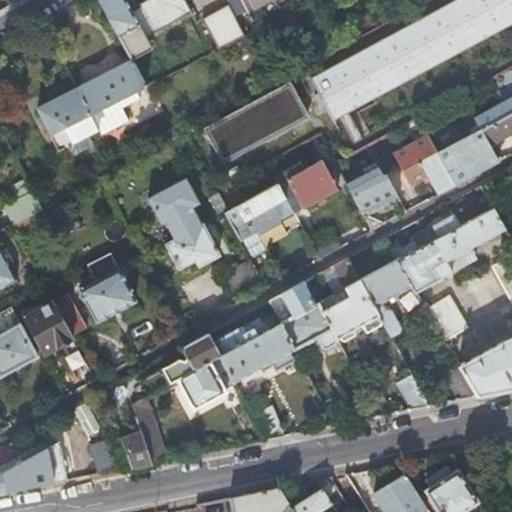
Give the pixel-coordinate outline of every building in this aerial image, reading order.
[(153,0),(132,11),(125,0),(97,0),(122,46),(131,41),(135,48),(148,41),(147,40),(192,14),(184,0),(153,0)] [(240,0),(246,11),(267,0),(240,0)] [(511,0),(458,0),(310,80),(331,118),(511,20),(511,0)] [(244,34),(229,4),(202,17),(218,48),(244,34)] [(130,61),(76,89),(89,116),(104,108),(144,87),(130,61)] [(489,145),(511,132),(511,72),(510,69),(501,74),(511,93),(511,96),(487,110),(488,112),(475,119),(478,124),(481,129),(489,145)] [(290,84),(204,130),(220,160),(306,115),(290,84)] [(58,150),(97,130),(92,121),(89,116),(76,89),(37,109),(58,150)] [(89,116),(92,121),(107,113),(104,108),(89,116)] [(481,129),(478,124),(470,129),(473,133),(438,151),(456,186),(499,162),(489,145),(481,129)] [(438,151),(428,134),(392,153),(409,184),(427,175),(438,195),(456,186),(438,151)] [(104,167),(114,162),(103,142),(93,147),(104,167)] [(22,217),(40,208),(14,155),(0,161),(0,173),(4,181),(0,182),(0,208),(14,201),(22,217)] [(295,166),(283,172),(302,208),(337,189),(321,160),(298,172),(295,166)] [(368,171),(345,184),(363,218),(398,200),(383,173),(381,174),(374,161),(365,166),(368,171)] [(106,172),(116,167),(114,162),(104,167),(106,172)] [(511,198),(511,169),(505,173),(480,186),(493,209),(511,198)] [(197,265),(219,254),(202,222),(201,223),(191,205),(198,201),(185,176),(147,197),(159,219),(162,217),(176,241),(166,246),(178,267),(193,259),(197,265)] [(278,183),(227,211),(224,213),(239,242),(254,234),(248,221),(286,200),(278,183)] [(504,230),(493,209),(479,216),(476,212),(458,222),(454,215),(412,239),(417,248),(396,260),(396,261),(411,286),(415,293),(452,272),(451,270),(475,257),(470,248),(504,230)] [(0,288),(16,280),(0,250),(0,288)] [(78,290),(95,321),(134,300),(109,253),(86,266),(95,281),(78,290)] [(367,277),(354,254),(346,258),(359,281),(367,277)] [(511,257),(493,268),(511,303),(511,257)] [(346,258),(320,272),(332,294),(315,304),(334,339),(338,337),(340,341),(343,342),(352,336),(353,334),(351,330),(360,325),(365,333),(380,325),(379,324),(382,323),(359,281),(346,258)] [(396,261),(367,277),(359,281),(382,323),(390,337),(397,333),(399,329),(390,313),(387,312),(384,313),(379,304),(411,286),(396,261)] [(260,282),(251,264),(229,276),(242,301),(264,289),(260,282)] [(260,282),(264,289),(268,286),(265,280),(260,282)] [(315,304),(303,282),(267,301),(274,313),(279,323),(294,350),(317,338),(322,348),(325,350),(334,345),(335,341),(334,339),(315,304)] [(66,293),(51,301),(69,335),(84,326),(66,293)] [(71,370),(84,362),(69,335),(51,301),(37,308),(34,305),(19,312),(42,354),(54,348),(55,350),(57,351),(60,350),(71,370)] [(425,309),(443,340),(453,334),(435,303),(425,309)] [(10,307),(0,311),(0,375),(36,355),(10,307)] [(260,319),(212,344),(218,356),(233,382),(270,362),(275,370),(293,361),(289,353),(294,350),(279,323),(274,313),(261,320),(260,319)] [(206,334),(189,343),(183,346),(187,354),(184,361),(177,360),(137,382),(145,396),(175,379),(218,356),(212,344),(206,334)] [(511,337),(458,367),(476,397),(511,389),(511,337)] [(218,356),(175,379),(192,409),(225,391),(224,388),(234,383),(233,382),(218,356)] [(443,376),(457,401),(476,397),(458,367),(443,376)] [(398,389),(410,410),(429,406),(414,380),(398,389)] [(167,459),(144,396),(130,404),(135,416),(151,462),(167,459)] [(86,402),(71,406),(78,434),(93,430),(86,402)] [(252,416),(265,439),(285,435),(269,406),(252,416)] [(123,438),(132,466),(151,462),(135,416),(128,418),(133,434),(123,438)] [(91,447),(100,473),(118,469),(107,441),(91,447)] [(0,472),(0,492),(66,480),(56,442),(0,472)] [(458,467),(424,489),(438,511),(461,511),(479,501),(458,467)] [(419,511),(426,508),(403,473),(378,490),(391,511),(419,511)] [(277,488),(229,498),(232,511),(291,511),(289,508),(277,488)] [(322,489),(289,508),(291,511),(317,511),(318,511),(331,503),(322,489)]
